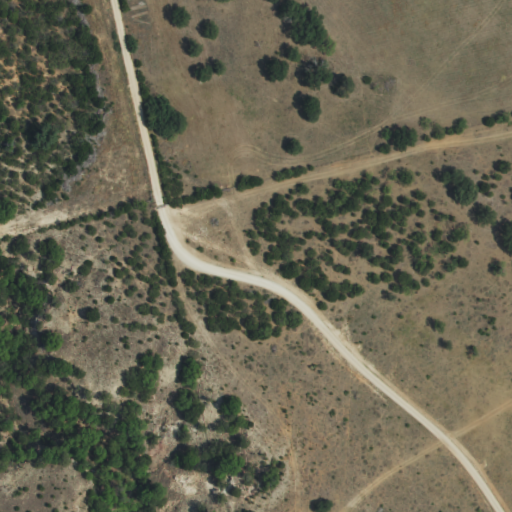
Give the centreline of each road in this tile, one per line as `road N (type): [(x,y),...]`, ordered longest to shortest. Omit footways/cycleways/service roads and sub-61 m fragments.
road 1 (residential): [(139,164),(168,254),(324,318),(497,511)]
road 2 (residential): [(139,164),(105,0)]
